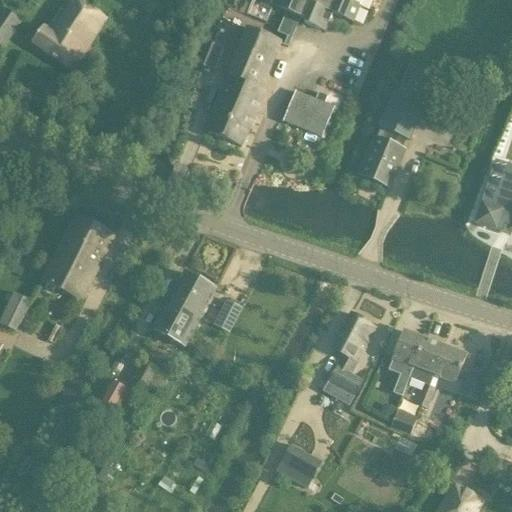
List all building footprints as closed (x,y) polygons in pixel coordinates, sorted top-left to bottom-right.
[(43,28),(32,44),(72,73),(82,59),(98,70),(105,60),(89,49),(109,21),(80,0),(68,0),(60,12),(62,12),(54,23),(53,23),(47,31),(43,28)] [(277,0),(274,8),(305,20),(303,24),(324,32),(333,15),(352,23),(362,0),(277,0)] [(0,54),(22,23),(0,7),(0,54)] [(247,31),(205,133),(242,148),(265,92),(261,91),(280,44),(247,31)] [(375,140),(359,177),(389,189),(405,152),(393,147),(398,137),(409,142),(425,105),(416,101),(427,76),(408,68),(397,93),(395,92),(390,105),(380,129),(381,130),(377,140),(375,140)] [(286,122),(327,139),(341,107),(300,90),(286,122)] [(484,206),(478,224),(495,229),(496,227),(503,229),(504,226),(511,229),(511,173),(509,177),(511,178),(500,212),(484,206)] [(76,217),(42,283),(47,285),(46,289),(53,293),(55,289),(77,301),(78,300),(83,300),(115,237),(76,217)] [(180,309),(200,320),(216,291),(184,274),(171,299),(182,305),(180,309)] [(14,294),(0,323),(0,324),(16,333),(19,325),(21,326),(32,302),(14,294)] [(171,299),(153,332),(174,343),(185,349),(199,323),(200,320),(180,309),(182,305),(171,299)] [(227,301),(214,326),(230,335),(243,310),(227,301)] [(337,367),(325,392),(352,406),(364,380),(351,374),(357,362),(358,362),(376,326),(351,314),(333,350),(346,357),(340,369),(337,367)] [(393,360),(393,361),(389,372),(400,377),(393,395),(402,398),(410,380),(414,369),(425,341),(403,333),(393,360)] [(445,349),(425,341),(414,369),(410,380),(430,388),(434,377),(435,377),(445,349)] [(445,349),(435,377),(456,385),(466,358),(445,349)] [(169,377),(143,362),(133,381),(159,396),(169,377)] [(476,402),(486,378),(471,372),(461,396),(476,402)] [(128,392),(110,382),(96,406),(93,412),(112,422),(115,417),(128,392)] [(423,386),(419,396),(431,401),(435,390),(423,386)] [(419,396),(415,407),(428,411),(431,401),(419,396)] [(395,410),(384,406),(380,416),(391,421),(395,410)] [(417,419),(399,412),(391,430),(410,438),(417,419)] [(114,471),(124,451),(106,441),(95,461),(114,471)] [(292,447),(282,465),(311,482),(321,464),(292,447)] [(197,460),(193,467),(208,475),(212,469),(197,460)] [(279,475),(276,479),(289,486),(291,482),(279,475)] [(478,511),(484,503),(455,485),(439,511),(478,511)]
